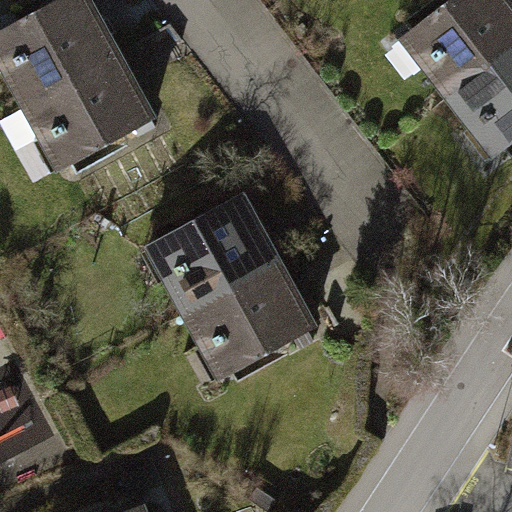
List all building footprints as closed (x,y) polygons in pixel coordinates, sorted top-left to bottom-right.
[(445,130),(511,76),(511,9),(504,0),(479,0),(394,67),(445,130)] [(0,101),(15,129),(120,72),(85,7),(0,54),(0,101)] [(120,72),(15,129),(54,201),(160,143),(120,72)] [(511,76),(445,130),(490,187),(511,170),(511,76)] [(177,343),(287,285),(252,219),(142,276),(177,343)] [(287,285),(177,343),(213,410),(322,353),(287,285)] [(33,353),(0,364),(0,479),(68,457),(33,353)]
